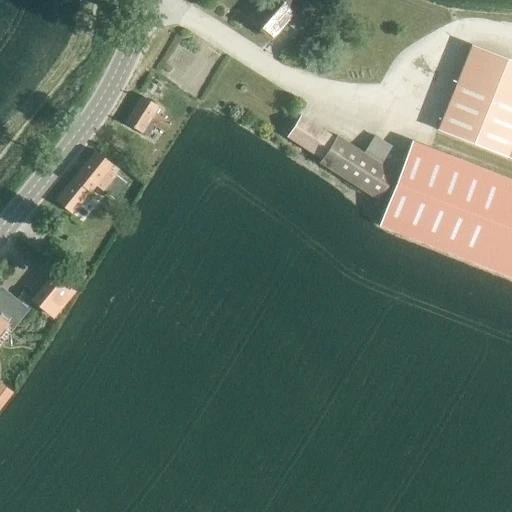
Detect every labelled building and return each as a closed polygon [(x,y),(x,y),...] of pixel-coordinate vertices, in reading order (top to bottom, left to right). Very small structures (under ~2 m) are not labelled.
[(260,0),(256,5),(255,3),(245,15),(247,17),(244,20),(270,41),(303,1),(301,0),(260,0)] [(511,61),(468,44),(434,130),(511,160),(511,61)] [(162,131),(167,123),(152,112),(155,107),(139,96),(123,121),(145,135),(152,125),(162,131)] [(316,163),(375,200),(403,156),(371,135),(361,153),(334,136),(332,138),(298,116),(284,138),(318,159),(316,163)] [(511,277),(511,180),(411,141),(399,171),(378,225),(511,277)] [(70,215),(93,186),(99,191),(112,176),(106,171),(109,166),(92,152),(52,201),(70,215)] [(64,275),(78,287),(85,278),(71,267),(64,275)] [(29,301),(52,320),(74,293),(51,274),(29,301)] [(5,387),(0,393),(0,407),(12,392),(5,387)]
